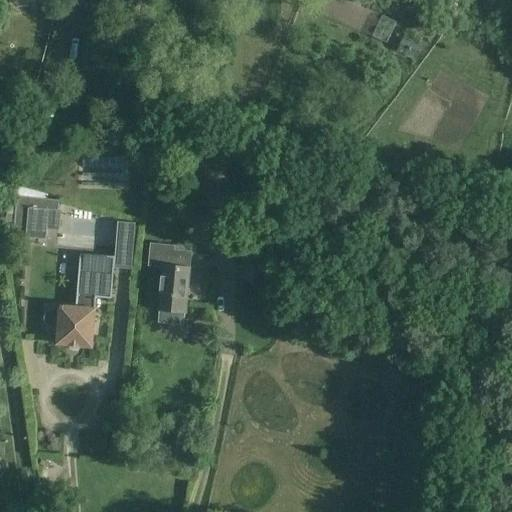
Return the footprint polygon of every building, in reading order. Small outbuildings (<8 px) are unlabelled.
[(101,12),(82,0),(80,0),(76,6),(84,11),(81,15),(94,24),(101,12)] [(434,0),(434,1),(454,12),(460,0),(434,0)] [(404,39),(399,50),(417,58),(422,46),(404,39)] [(194,134),(181,137),(189,172),(201,169),(202,169),(194,134)] [(123,156),(83,155),(83,186),(123,187),(123,156)] [(169,160),(158,162),(161,173),(172,171),(169,160)] [(3,179),(0,190),(0,191),(5,192),(7,180),(8,180),(10,174),(9,174),(11,162),(7,161),(4,173),(3,173),(2,173),(2,176),(1,178),(2,179),(3,179)] [(144,166),(138,167),(139,175),(146,174),(144,166)] [(17,197),(14,227),(26,228),(47,230),(59,231),(61,211),(58,210),(58,201),(17,197)] [(264,232),(242,233),(243,282),(266,281),(264,232)] [(174,246),(151,244),(149,265),(163,267),(159,310),(185,312),(191,252),(174,250),(174,246)] [(115,257),(94,255),(91,284),(85,283),(83,308),(64,306),(64,305),(61,305),(60,308),(56,308),(52,309),(48,311),(45,314),(44,318),(45,322),(47,325),(50,328),(54,329),(58,330),(57,344),(92,347),(95,309),(94,309),(95,297),(111,298),(115,257)]
